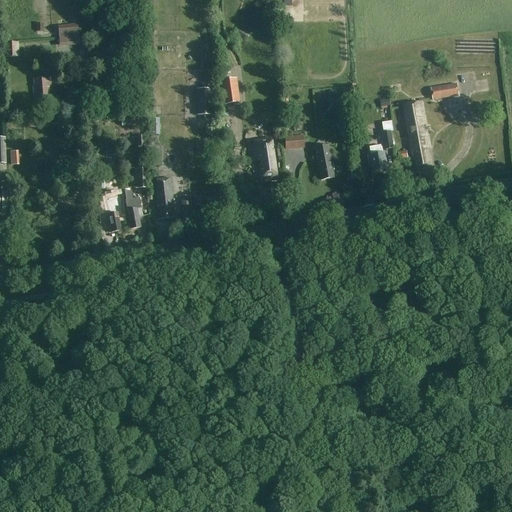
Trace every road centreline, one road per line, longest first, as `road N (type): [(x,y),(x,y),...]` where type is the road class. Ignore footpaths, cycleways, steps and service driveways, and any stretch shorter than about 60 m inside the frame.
road 1 (tertiary): [(0,279),(511,184)]
road 2 (track): [(267,306),(219,328),(148,326),(83,338),(34,378),(0,393)]
road 3 (track): [(334,511),(278,229)]
road 4 (track): [(294,314),(375,297),(414,315)]
